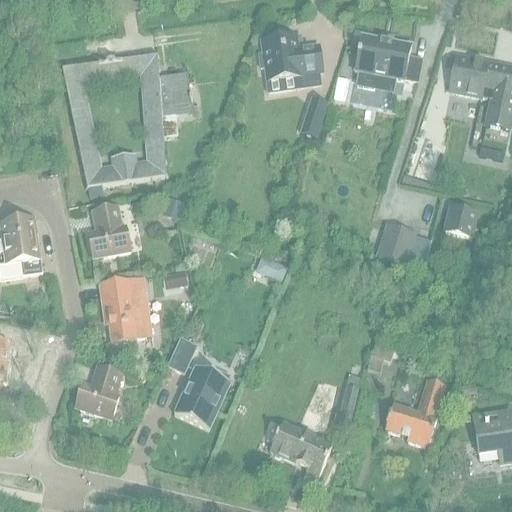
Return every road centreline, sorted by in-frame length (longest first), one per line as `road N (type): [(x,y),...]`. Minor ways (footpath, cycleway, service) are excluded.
road 1 (residential): [(30,470),(76,322),(51,190),(0,197)]
road 2 (residential): [(30,470),(219,511)]
road 3 (tertiary): [(134,0),(0,15)]
